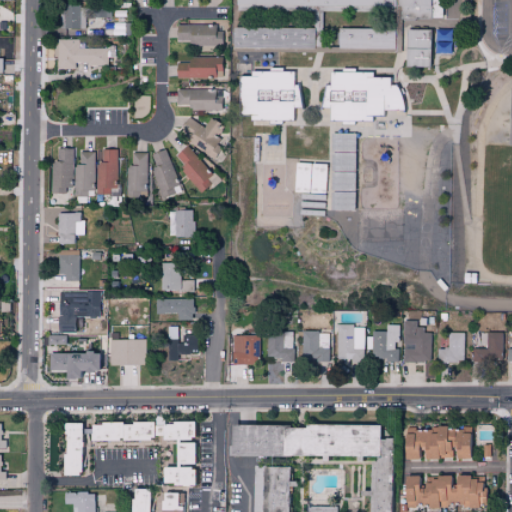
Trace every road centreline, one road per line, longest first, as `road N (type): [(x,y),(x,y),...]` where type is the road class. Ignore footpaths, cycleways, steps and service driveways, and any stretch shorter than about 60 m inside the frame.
road 1 (tertiary): [(0,403),(511,395)]
road 2 (residential): [(36,511),(36,0)]
